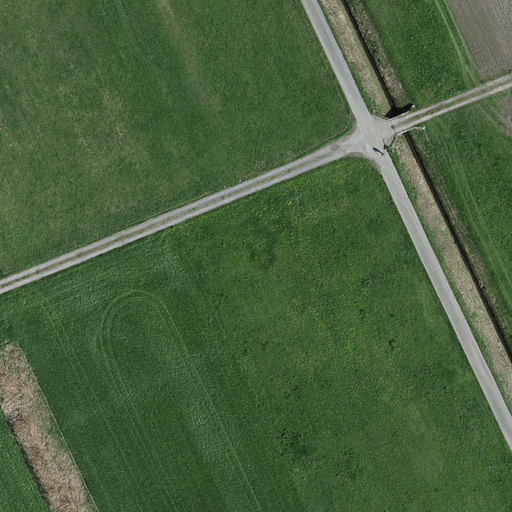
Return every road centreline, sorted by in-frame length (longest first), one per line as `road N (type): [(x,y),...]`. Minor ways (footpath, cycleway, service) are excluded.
road 1 (track): [(0,287),(511,79)]
road 2 (residential): [(511,431),(307,0)]
